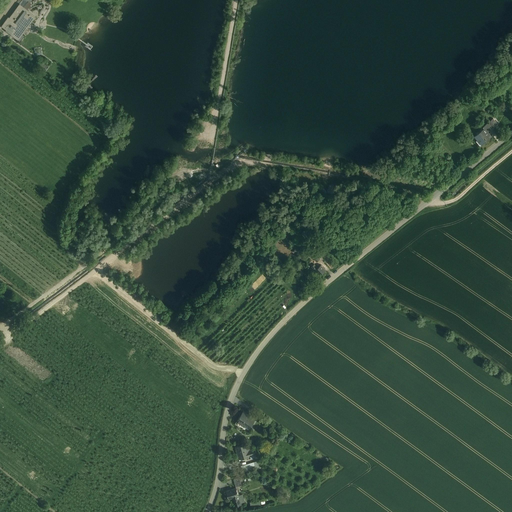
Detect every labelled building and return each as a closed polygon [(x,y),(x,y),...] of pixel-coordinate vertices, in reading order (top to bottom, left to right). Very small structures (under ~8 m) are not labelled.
[(1,26),(18,39),(35,15),(18,2),(1,26)] [(497,123),(493,118),(483,126),(484,127),(488,131),(497,123)] [(484,127),(475,135),(478,139),(482,144),(492,136),(488,131),(484,127)] [(316,255),(313,258),(317,262),(322,257),(318,251),(315,254),(316,255)] [(318,268),(315,270),(320,275),(326,270),(321,265),(318,268)] [(253,422),(241,414),(236,421),(248,429),(253,422)] [(244,444),(235,447),(239,459),(257,454),(256,448),(246,451),(244,444)] [(258,460),(246,464),(248,470),(260,466),(258,460)] [(240,477),(234,479),(236,486),(242,484),(240,477)] [(241,504),(239,496),(237,487),(225,490),(228,499),(233,498),(235,506),(241,504)]
